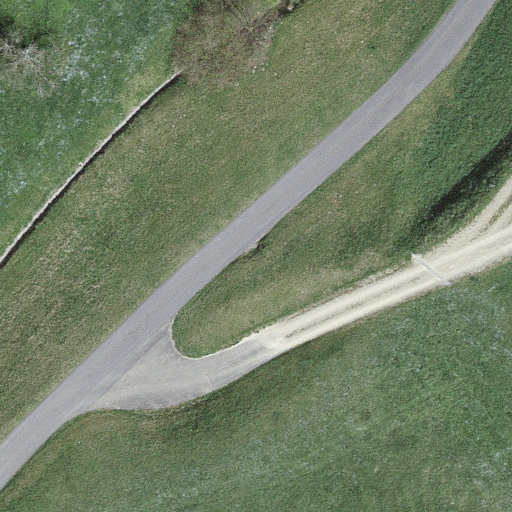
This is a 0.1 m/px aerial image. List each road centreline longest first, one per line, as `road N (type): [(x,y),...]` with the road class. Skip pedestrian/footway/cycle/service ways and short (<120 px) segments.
road 1 (unclassified): [(0,463),(182,281),(409,83),(476,0)]
road 2 (track): [(92,368),(157,382),(195,372),(332,299),(511,239)]
